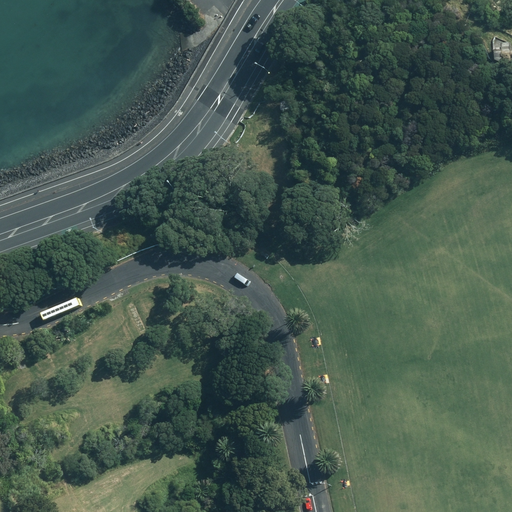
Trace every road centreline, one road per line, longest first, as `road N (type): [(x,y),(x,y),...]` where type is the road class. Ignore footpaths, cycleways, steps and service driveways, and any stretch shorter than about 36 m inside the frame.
road 1 (unclassified): [(0,323),(49,312),(165,261),(197,261),(232,275),(275,323),(316,511)]
road 2 (primary): [(0,238),(112,195),(173,155),(282,0)]
